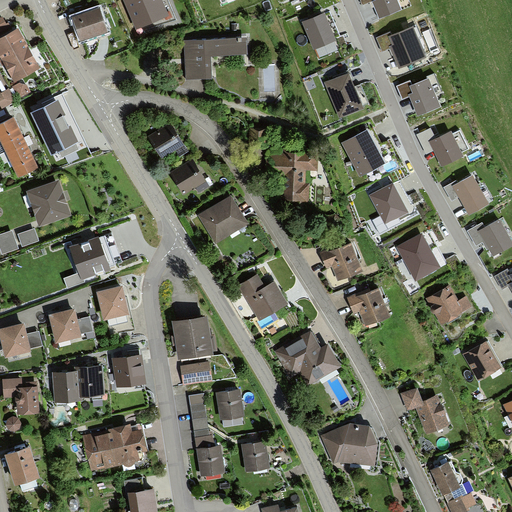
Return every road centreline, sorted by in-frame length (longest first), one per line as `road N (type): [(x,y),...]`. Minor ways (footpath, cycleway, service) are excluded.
road 1 (residential): [(103,106),(142,98),(185,108),(224,144),(379,400),(433,511)]
road 2 (residential): [(511,328),(415,159),(345,0)]
road 3 (tertiary): [(184,235),(275,392),(329,511)]
road 4 (residential): [(184,235),(159,261),(151,290),(181,508)]
road 5 (tertiary): [(103,106),(184,235)]
road 6 (tertiary): [(40,0),(103,106)]
